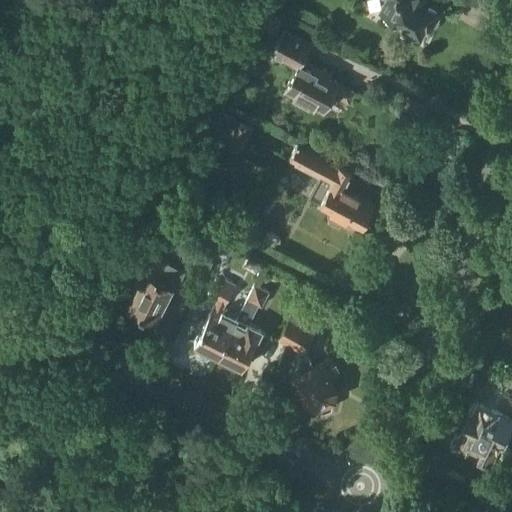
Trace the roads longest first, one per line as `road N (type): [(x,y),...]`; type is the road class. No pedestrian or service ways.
road 1 (residential): [(360,486),(464,268),(511,91)]
road 2 (residential): [(0,301),(112,366),(360,486)]
